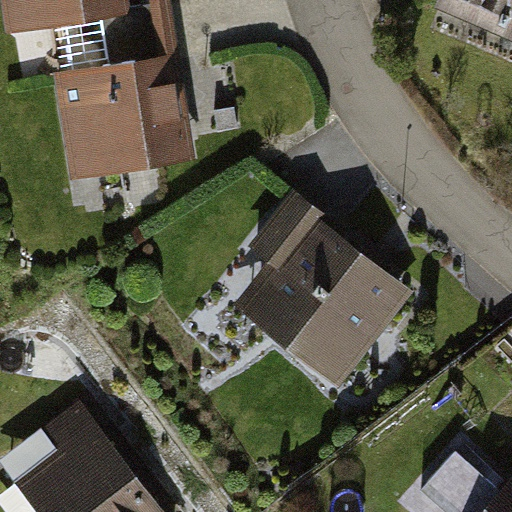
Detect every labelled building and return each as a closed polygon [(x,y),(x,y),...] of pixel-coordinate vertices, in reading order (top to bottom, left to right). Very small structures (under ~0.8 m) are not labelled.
[(32,0),(33,17),(147,13),(146,0),(32,0)] [(511,0),(491,0),(511,12),(511,0)] [(206,71),(84,86),(98,196),(219,181),(206,71)] [(341,246),(271,332),(364,408),(434,322),(341,246)] [(163,511),(116,430),(30,480),(48,511),(163,511)]
